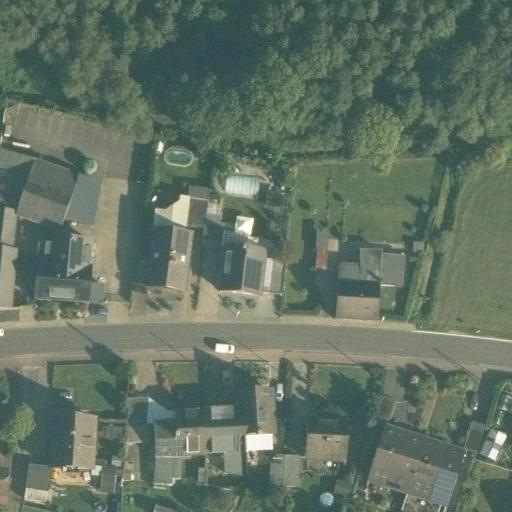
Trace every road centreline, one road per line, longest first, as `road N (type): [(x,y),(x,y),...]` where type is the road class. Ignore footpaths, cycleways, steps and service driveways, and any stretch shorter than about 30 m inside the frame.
road 1 (tertiary): [(511,356),(231,336),(0,344)]
road 2 (track): [(33,342),(11,511)]
